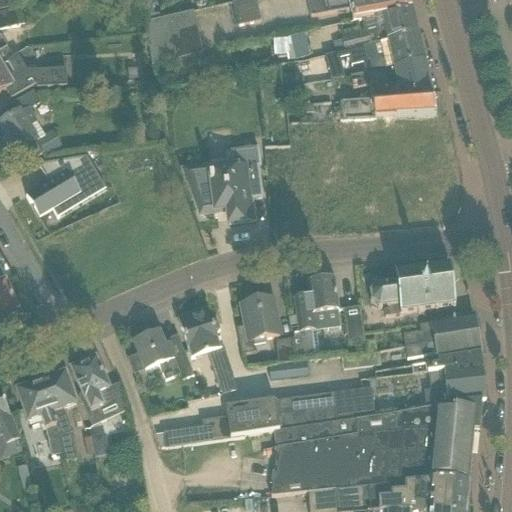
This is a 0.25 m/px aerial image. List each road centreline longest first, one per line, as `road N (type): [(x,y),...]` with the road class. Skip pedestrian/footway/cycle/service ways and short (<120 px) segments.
road 1 (residential): [(63,333),(240,261),(505,237)]
road 2 (tertiary): [(493,176),(444,0)]
road 3 (residential): [(63,333),(0,225)]
